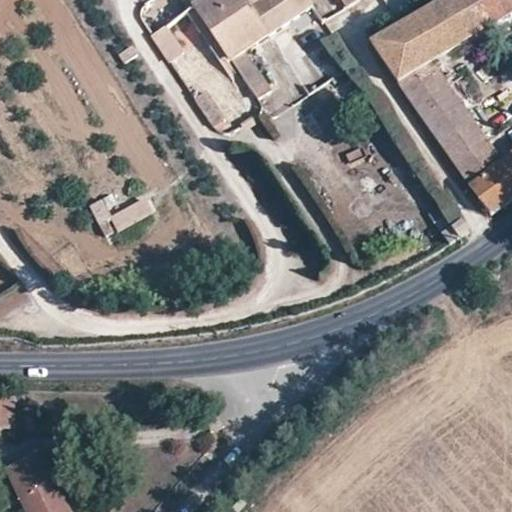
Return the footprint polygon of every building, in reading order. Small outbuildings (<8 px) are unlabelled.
[(186,0),(193,10),(207,0),(186,0)] [(207,0),(193,10),(230,63),(244,53),(314,10),(306,0),(207,0)] [(340,0),(346,9),(348,7),(358,0),(340,0)] [(376,48),(494,215),(511,200),(511,156),(501,165),(440,79),(429,64),(511,14),(511,0),(454,0),(449,4),(376,48)] [(154,39),(169,60),(181,53),(167,30),(154,39)] [(230,63),(246,88),(262,78),(244,53),(230,63)] [(120,232),(155,211),(145,195),(111,216),(120,232)] [(101,198),(89,205),(107,238),(119,232),(101,198)] [(450,231),(456,242),(470,234),(462,223),(450,231)] [(441,236),(448,246),(456,242),(450,231),(441,236)] [(0,397),(0,427),(12,427),(12,398),(0,397)] [(2,472),(23,511),(69,511),(39,453),(2,472)]
